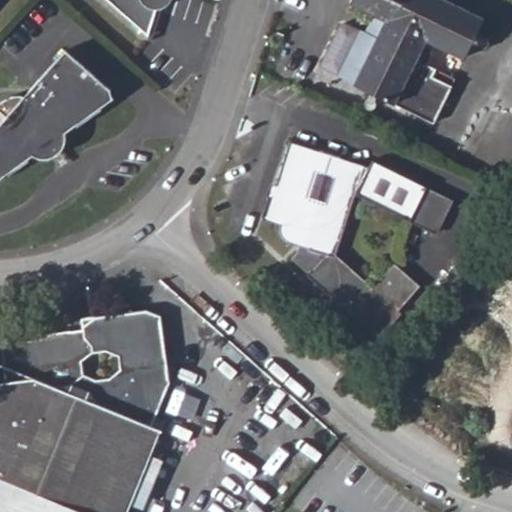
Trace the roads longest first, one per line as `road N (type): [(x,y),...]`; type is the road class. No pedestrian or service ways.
road 1 (residential): [(511,499),(402,449),(145,227)]
road 2 (residential): [(145,227),(193,168),(252,0)]
road 3 (unknown): [(114,245),(189,347),(195,385)]
road 4 (residential): [(0,283),(74,269),(145,227)]
